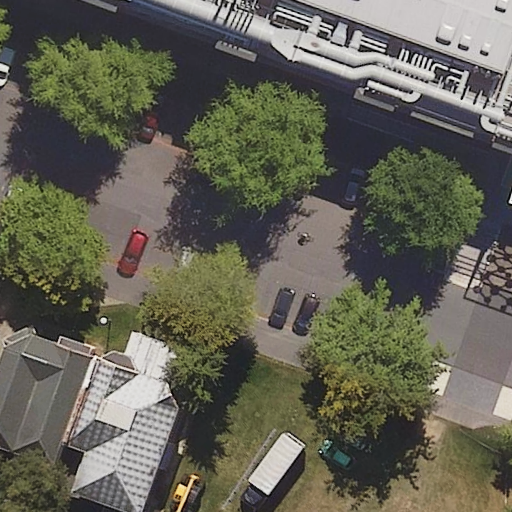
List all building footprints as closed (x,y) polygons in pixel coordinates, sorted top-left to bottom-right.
[(511,0),(114,0),(511,141),(511,0)] [(0,132),(89,161),(99,127),(0,98),(0,132)] [(262,161),(195,142),(183,187),(250,205),(262,161)] [(346,249),(357,217),(364,193),(306,174),(288,230),(346,249)] [(357,217),(346,249),(447,281),(457,249),(357,217)] [(126,343),(44,314),(5,424),(87,452),(126,343)] [(324,380),(217,342),(204,376),(161,497),(155,511),(470,511),(497,441),(475,433),(398,405),(381,453),(307,426),(324,380)] [(204,376),(138,354),(96,473),(161,497),(204,376)]
